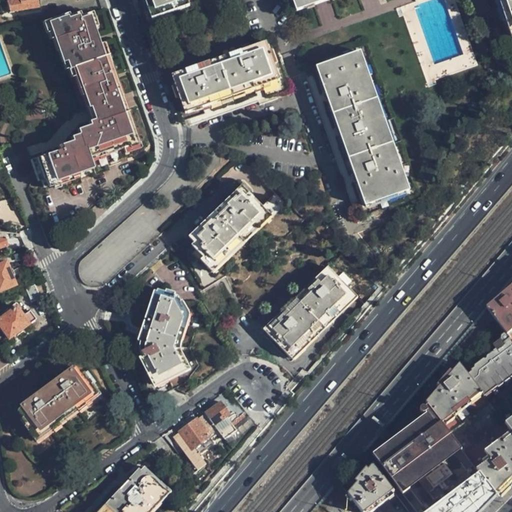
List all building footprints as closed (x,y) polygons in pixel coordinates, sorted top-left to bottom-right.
[(37,0),(11,0),(7,1),(10,13),(39,8),(37,0)] [(138,0),(144,15),(148,13),(151,22),(190,7),(187,0),(138,0)] [(292,0),(297,12),(331,0),(292,0)] [(511,35),(511,0),(498,0),(511,36),(511,35)] [(74,18),(47,27),(58,56),(60,55),(66,74),(70,73),(73,82),(76,81),(87,112),(91,124),(92,127),(128,115),(120,89),(109,59),(104,61),(89,17),(74,18)] [(58,56),(47,27),(46,24),(42,25),(54,57),(58,56)] [(280,83),(266,45),(173,78),(187,117),(280,83)] [(411,191),(361,53),(317,69),(368,207),(411,191)] [(59,153),(30,163),(37,184),(38,184),(46,181),(49,190),(49,191),(58,188),(60,193),(82,186),(81,183),(110,174),(108,167),(132,159),(129,149),(139,145),(128,115),(92,127),(86,129),(77,132),(78,137),(71,139),(72,144),(67,146),(68,150),(59,153)] [(142,155),(139,145),(129,149),(132,159),(142,155)] [(46,181),(38,184),(41,193),(49,190),(46,181)] [(211,270),(268,214),(242,188),(190,240),(198,247),(195,250),(205,261),(203,262),(211,270)] [(0,249),(8,246),(5,239),(0,239),(0,249)] [(0,292),(14,286),(4,262),(0,264),(0,292)] [(352,293),(344,283),(327,267),(263,329),(290,355),(352,293)] [(31,303),(47,296),(41,282),(25,290),(31,303)] [(511,287),(487,309),(502,329),(509,323),(511,326),(511,287)] [(143,366),(154,387),(163,381),(184,370),(183,369),(181,367),(181,365),(180,362),(180,360),(181,358),(182,356),(183,353),(184,352),(190,347),(192,346),(193,344),(195,342),(195,340),(196,338),(196,336),(196,333),(195,331),(194,329),(177,298),(159,293),(142,349),(142,351),(141,352),(141,354),(140,355),(141,357),(140,359),(141,360),(141,362),(142,363),(142,365),(143,366)] [(34,319),(29,313),(23,317),(16,308),(0,319),(0,327),(8,338),(34,319)] [(502,329),(504,330),(507,334),(511,329),(511,326),(509,323),(502,329)] [(480,391),(481,394),(511,370),(511,341),(507,334),(504,330),(498,334),(498,336),(491,341),(493,345),(484,351),(484,353),(482,353),(471,362),(471,364),(463,369),(480,391)] [(440,421),(480,391),(463,369),(458,363),(425,401),(429,406),(432,410),(440,421)] [(78,370),(72,375),(62,381),(58,384),(39,398),(35,401),(24,409),(20,412),(39,439),(98,397),(78,370)] [(62,381),(72,375),(69,370),(59,377),(62,381)] [(39,398),(58,384),(56,381),(36,395),(39,398)] [(163,381),(154,387),(162,392),(172,387),(163,381)] [(461,448),(480,473),(495,462),(491,457),(511,441),(511,434),(509,431),(481,394),(480,391),(440,421),(461,448)] [(21,404),(24,409),(35,401),(31,397),(21,404)] [(206,414),(215,427),(227,419),(232,415),(222,403),(214,408),(206,414)] [(425,412),(427,414),(432,410),(429,406),(427,407),(426,406),(425,405),(424,405),(423,405),(422,405),(421,406),(420,406),(420,407),(420,408),(420,409),(420,410),(420,411),(421,411),(421,412),(422,412),(423,413),(424,413),(425,412)] [(427,414),(408,429),(411,434),(413,440),(432,470),(461,448),(440,421),(432,410),(427,414)] [(219,432),(215,427),(206,414),(198,420),(211,438),(219,432)] [(227,419),(215,427),(219,432),(225,441),(237,432),(230,422),(227,419)] [(198,420),(180,432),(193,451),(211,438),(198,420)] [(411,434),(408,429),(372,456),(403,496),(409,492),(407,490),(432,470),(413,440),(411,434)] [(180,432),(176,435),(178,438),(176,439),(199,471),(207,466),(198,453),(196,455),(193,451),(180,432)] [(495,462),(480,473),(498,496),(511,481),(511,441),(491,457),(495,462)] [(461,448),(432,470),(450,497),(480,473),(461,448)] [(373,465),(348,493),(362,511),(379,511),(375,507),(394,493),(373,465)] [(151,511),(170,492),(145,468),(104,511),(151,511)] [(430,511),(450,497),(432,470),(407,490),(409,492),(424,511),(430,511)] [(480,473),(450,497),(430,511),(481,511),(487,507),(498,496),(480,473)]
